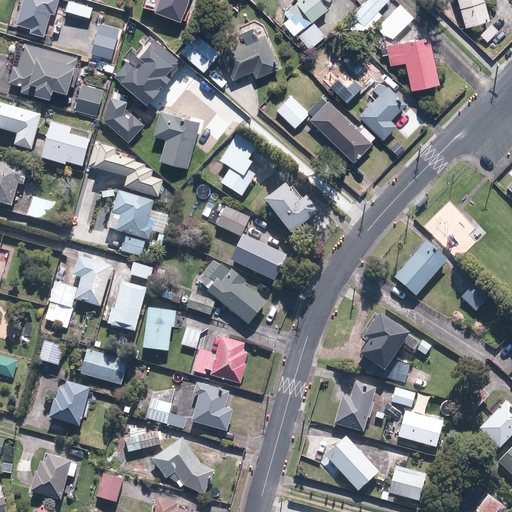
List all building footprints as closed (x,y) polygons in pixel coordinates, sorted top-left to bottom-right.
[(32,29),(45,33),(52,9),(55,10),(58,0),(25,0),(19,20),(34,25),(32,29)] [(147,0),(146,5),(158,9),(160,0),(147,0)] [(164,0),(160,12),(184,22),(192,0),(164,0)] [(301,21),(305,27),(313,20),(314,21),(329,8),(322,0),(298,0),(297,1),(298,2),(290,9),(294,13),(289,17),(296,25),(301,21)] [(365,24),(371,19),(389,0),(370,0),(362,8),(355,15),(365,24)] [(486,0),(461,0),(462,4),(466,18),(468,25),(491,19),(486,0)] [(290,18),(276,4),(267,13),(280,27),(290,18)] [(378,28),(391,40),(414,17),(401,4),(378,28)] [(85,6),(70,5),(69,16),(84,17),(85,6)] [(354,15),(347,23),(353,29),(360,21),(354,15)] [(303,34),(314,47),(328,37),(317,23),(303,34)] [(91,54),(111,60),(119,29),(100,24),(91,54)] [(482,35),(490,42),(500,30),(493,24),(482,35)] [(226,55),(236,79),(257,71),(259,78),(283,68),(269,35),(261,38),(258,29),(245,34),(249,45),(226,55)] [(181,52),(203,72),(219,55),(197,35),(181,52)] [(410,61),(416,90),(444,84),(434,37),(390,46),(394,65),(410,61)] [(114,79),(147,106),(171,77),(183,63),(156,40),(140,59),(145,63),(138,71),(128,62),(114,79)] [(25,45),(18,69),(14,68),(10,83),(23,87),(21,93),(39,98),(50,102),(54,88),(67,92),(68,88),(73,89),(78,71),(73,69),(76,60),(25,45)] [(385,71),(365,53),(350,68),(370,87),(385,71)] [(347,103),(361,88),(346,73),(331,88),(347,103)] [(360,116),(383,140),(398,126),(392,120),(407,104),(390,86),(388,87),(380,84),(375,89),(381,95),(360,116)] [(104,92),(82,85),(74,110),(97,117),(104,92)] [(279,110),(298,127),(312,113),(294,95),(279,110)] [(111,98),(104,121),(129,143),(145,126),(133,115),(128,120),(123,115),(127,102),(111,98)] [(18,146),(35,151),(45,116),(0,103),(0,128),(22,135),(18,146)] [(311,122),(354,164),(372,146),(329,103),(311,122)] [(162,161),(188,168),(200,123),(163,113),(157,134),(156,136),(168,139),(162,161)] [(64,159),(81,164),(88,139),(69,133),(70,127),(51,121),(41,156),(64,163),(64,159)] [(256,147),(237,135),(221,162),(232,168),(223,183),(242,194),(255,174),(248,170),(252,162),(248,160),(256,147)] [(117,148),(96,142),(89,166),(127,177),(124,187),(158,196),(163,180),(151,177),(153,170),(145,167),(145,165),(134,162),(135,160),(115,154),(117,148)] [(0,201),(15,207),(22,183),(26,185),(31,169),(0,159),(0,201)] [(221,172),(211,165),(205,175),(215,181),(221,172)] [(268,197),(294,229),(320,208),(309,194),(303,198),(288,181),(268,197)] [(123,213),(118,231),(149,239),(152,229),(147,227),(154,201),(120,191),(115,211),(123,213)] [(429,198),(426,195),(417,204),(420,207),(429,198)] [(28,216),(53,223),(58,204),(33,197),(28,216)] [(220,226),(243,236),(252,218),(229,208),(220,226)] [(272,224),(267,231),(285,242),(290,235),(272,224)] [(168,235),(160,232),(156,247),(164,249),(168,235)] [(145,241),(125,235),(120,250),(141,256),(145,241)] [(235,260),(278,281),(290,256),(247,235),(235,260)] [(398,278),(419,296),(451,260),(429,242),(398,278)] [(80,300),(104,307),(116,267),(85,257),(79,276),(87,278),(80,300)] [(216,281),(211,288),(250,320),(267,300),(231,271),(231,270),(222,262),(210,277),(216,281)] [(130,275),(150,281),(153,269),(134,263),(130,275)] [(69,266),(60,264),(57,280),(65,282),(69,266)] [(60,326),(70,329),(75,309),(74,308),(80,289),(60,283),(49,321),(61,324),(60,326)] [(111,325),(139,332),(151,289),(127,283),(126,285),(125,285),(118,310),(116,310),(111,325)] [(464,297),(478,311),(492,297),(478,283),(464,297)] [(178,303),(181,293),(163,287),(160,298),(178,303)] [(190,306),(212,314),(216,301),(194,294),(190,306)] [(147,348),(171,352),(174,328),(177,328),(179,313),(153,309),(147,348)] [(413,330),(384,310),(367,334),(373,337),(363,351),(372,357),(374,359),(366,371),(384,376),(385,374),(404,380),(409,363),(393,358),(413,330)] [(184,345),(198,350),(203,331),(189,327),(184,345)] [(214,376),(244,384),(249,365),(248,365),(251,353),(245,352),(248,345),(225,338),(214,376)] [(43,360),(61,366),(67,348),(48,342),(43,360)] [(420,350),(427,355),(431,348),(425,343),(420,350)] [(194,371),(206,374),(212,353),(201,349),(194,371)] [(86,375),(125,385),(131,362),(92,351),(86,375)] [(0,372),(13,376),(18,358),(0,353),(0,372)] [(135,365),(138,371),(145,368),(143,362),(135,365)] [(53,415),(80,423),(91,385),(69,379),(67,388),(62,387),(59,398),(57,397),(52,414),(53,414),(53,415)] [(201,390),(200,394),(201,394),(194,419),(229,429),(235,408),(227,406),(231,390),(203,382),(201,390)] [(337,423),(365,431),(377,388),(358,382),(353,398),(345,396),(337,423)] [(393,400),(412,406),(416,393),(397,387),(393,400)] [(149,419),(186,430),(189,419),(171,414),(174,405),(155,399),(149,419)] [(480,426),(501,446),(511,434),(511,402),(507,399),(480,426)] [(138,408),(148,411),(150,404),(141,401),(138,408)] [(400,435),(438,445),(445,420),(408,410),(400,435)] [(129,439),(132,452),(163,444),(160,432),(129,439)] [(329,456),(362,491),(382,472),(349,437),(329,456)] [(187,486),(208,495),(219,471),(206,465),(187,438),(156,459),(170,479),(178,473),(183,479),(179,482),(183,488),(187,486)] [(90,449),(75,445),(72,455),(88,459),(90,449)] [(511,447),(501,460),(511,470),(511,447)] [(32,490),(60,498),(67,474),(73,476),(76,464),(70,462),(71,461),(48,455),(46,463),(42,461),(38,473),(37,472),(32,490)] [(387,493),(406,499),(413,476),(393,471),(387,493)] [(10,473),(1,472),(0,485),(10,486),(10,473)] [(100,497),(120,502),(126,480),(107,474),(100,497)] [(473,482),(451,511),(504,511),(508,507),(473,482)] [(0,511),(3,511),(8,511),(4,497),(0,498),(0,511)] [(156,511),(190,511),(179,509),(180,505),(160,499),(156,511)]
